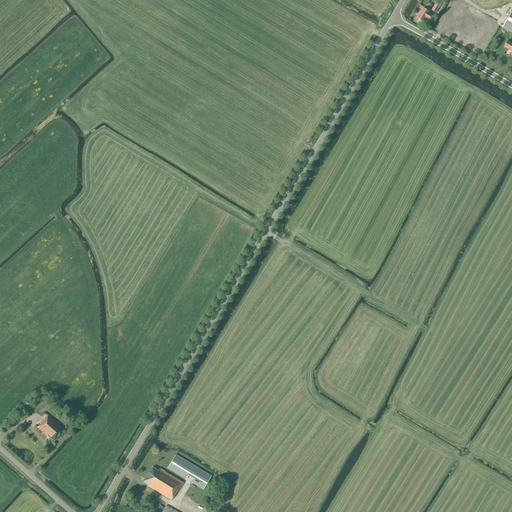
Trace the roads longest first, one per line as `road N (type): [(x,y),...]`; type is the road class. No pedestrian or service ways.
road 1 (tertiary): [(96,511),(392,17)]
road 2 (unclassified): [(511,87),(392,17)]
